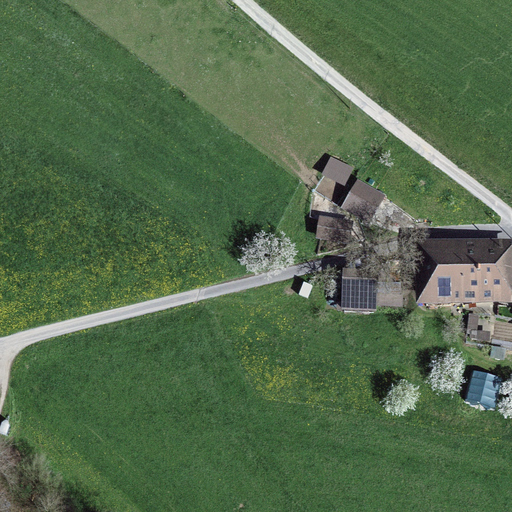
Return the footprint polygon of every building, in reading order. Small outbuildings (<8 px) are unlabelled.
[(349,183),(355,164),(330,157),(325,176),(349,183)] [(317,188),(340,200),(347,188),(323,176),(317,188)] [(386,200),(360,185),(347,209),(373,224),(386,200)] [(345,226),(324,221),(320,239),(340,244),(345,226)] [(504,253),(418,254),(418,300),(505,300),(504,253)] [(399,284),(344,280),(342,308),(397,312),(399,284)] [(468,399),(496,406),(504,377),(476,370),(468,399)]
